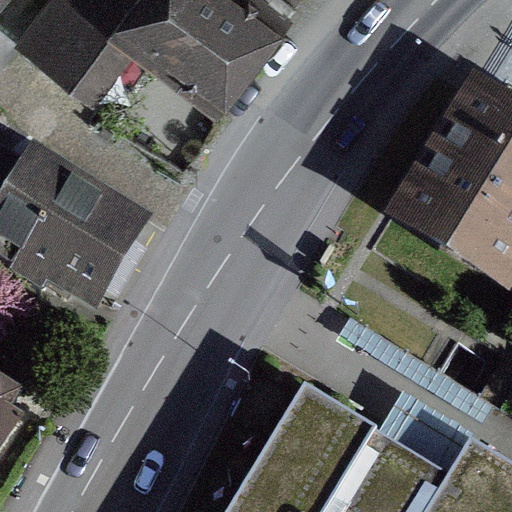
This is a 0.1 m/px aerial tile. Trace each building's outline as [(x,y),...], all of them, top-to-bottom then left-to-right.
[(295,26),(259,0),(62,0),(28,46),(111,106),(148,52),(234,112),(295,26)] [(511,122),(464,91),(382,217),(504,296),(511,282),(511,122)] [(164,228),(55,167),(2,259),(111,321),(164,228)] [(0,489),(46,411),(0,384),(0,489)] [(511,511),(511,481),(485,465),(464,499),(443,487),(320,411),(259,511),(511,511)]
